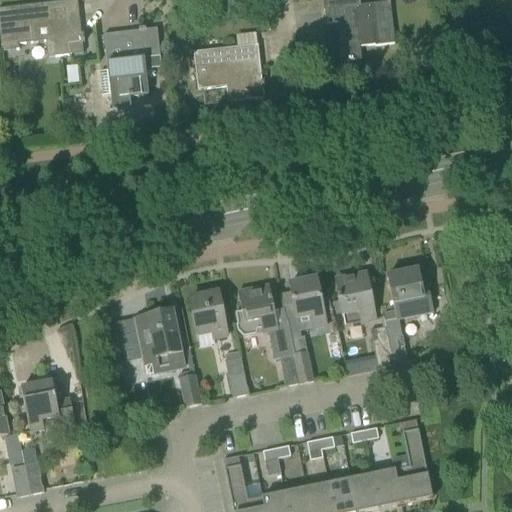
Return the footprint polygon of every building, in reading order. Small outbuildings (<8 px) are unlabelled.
[(354,0),(341,0),(343,10),(323,12),(325,26),(338,24),(343,64),(361,61),(359,50),(394,46),(389,4),(356,8),(354,0)] [(0,42),(1,53),(18,51),(18,46),(45,43),(47,59),(83,55),(77,2),(0,10),(0,42)] [(107,72),(100,73),(102,97),(110,97),(112,112),(130,110),(129,99),(148,97),(144,68),(160,66),(156,31),(103,37),(107,72)] [(225,88),(227,105),(263,101),(257,47),(193,54),(197,92),(225,88)] [(386,278),(396,323),(398,322),(432,315),(427,289),(421,291),(417,272),(386,278)] [(374,322),(365,277),(335,283),(344,328),(374,322)] [(279,297),(281,312),(283,311),(290,343),(291,343),(300,341),(299,334),(325,329),(315,281),(288,287),(290,295),(279,297)] [(283,311),(281,312),(273,313),(268,288),(237,294),(241,313),(234,315),(238,333),(243,339),(253,337),(256,329),(260,328),(262,336),(268,335),(274,362),(279,361),(285,389),(299,387),(293,357),(294,357),(291,343),(290,343),(283,311)] [(189,301),(198,348),(214,345),(213,341),(226,339),(217,295),(189,301)] [(134,321),(143,363),(146,377),(160,375),(184,370),(172,313),(134,321)] [(400,335),(398,322),(396,323),(384,325),(385,330),(386,338),(393,367),(406,364),(400,335)] [(393,367),(386,338),(385,330),(369,333),(371,341),(377,371),(393,367)] [(338,332),(327,335),(332,356),(343,354),(338,332)] [(306,355),(294,357),(293,357),(299,387),(313,384),(306,355)] [(224,364),(232,400),(248,397),(240,361),(224,364)] [(178,381),(184,411),(201,407),(195,377),(178,381)] [(43,432),(41,423),(58,419),(59,429),(73,426),(68,400),(55,403),(51,384),(20,390),(29,435),(43,432)] [(431,501),(417,432),(415,423),(400,426),(402,435),(401,435),(406,458),(391,461),(393,473),(400,507),(431,501)] [(375,431),(362,434),(364,444),(377,441),(375,431)] [(364,444),(362,434),(350,436),(352,446),(364,444)] [(331,440),(318,443),(320,452),(333,450),(331,440)] [(320,452),(318,443),(306,445),(308,455),(320,452)] [(288,449),(275,451),(277,461),(290,459),(288,449)] [(277,461),(275,451),(262,454),(264,464),(277,461)] [(264,511),(262,500),(247,503),(240,468),(239,468),(237,459),(222,462),(224,471),(231,511),(264,511)] [(37,465),(23,468),(30,498),(43,495),(37,465)] [(30,498),(23,468),(10,471),(16,501),(30,498)] [(393,473),(371,477),(378,511),(400,507),(393,473)] [(371,477),(349,482),(355,511),(375,511),(378,511),(371,477)] [(355,511),(349,482),(327,486),(332,511),(355,511)] [(332,511),(327,486),(305,491),(309,511),(332,511)] [(309,511),(305,491),(284,495),(286,511),(309,511)] [(286,511),(284,495),(262,500),(264,511),(286,511)]
